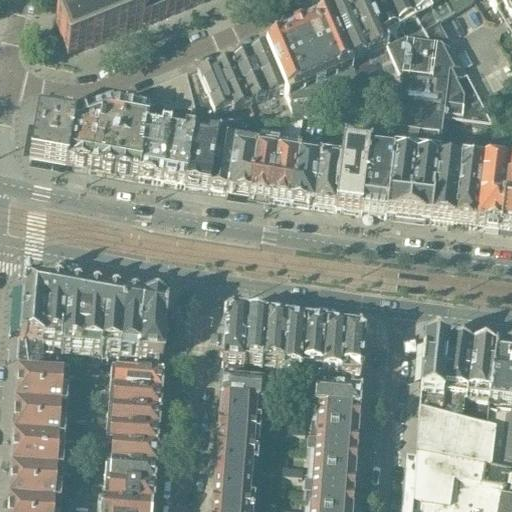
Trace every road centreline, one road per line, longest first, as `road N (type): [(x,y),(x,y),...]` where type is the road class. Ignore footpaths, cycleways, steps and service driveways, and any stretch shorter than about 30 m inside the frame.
road 1 (tertiary): [(511,269),(220,231),(0,190)]
road 2 (residential): [(1,81),(50,93),(94,92),(305,0)]
road 3 (residential): [(202,280),(190,472),(173,511)]
road 4 (tertiary): [(0,243),(202,280)]
road 5 (residential): [(383,511),(397,311)]
road 6 (tertiary): [(202,280),(397,311)]
